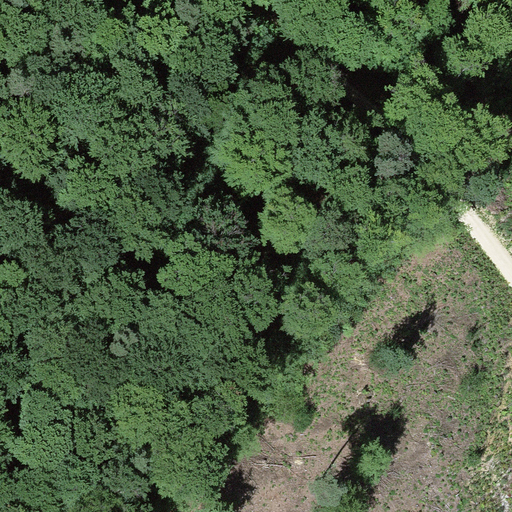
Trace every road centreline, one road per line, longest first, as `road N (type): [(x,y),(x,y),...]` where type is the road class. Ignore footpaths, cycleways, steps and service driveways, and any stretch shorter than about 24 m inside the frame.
road 1 (track): [(231,0),(349,89),(455,199),(511,276)]
road 2 (track): [(424,0),(511,143)]
